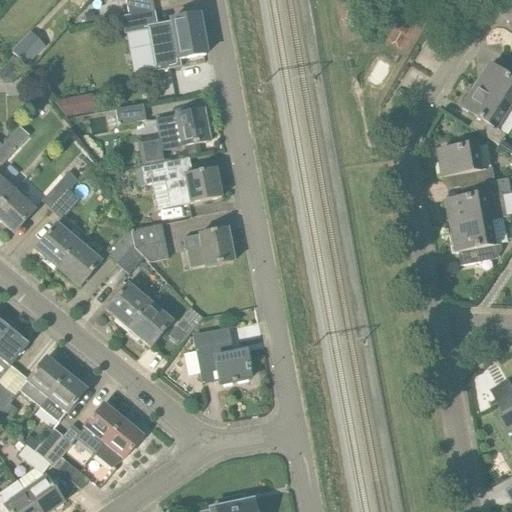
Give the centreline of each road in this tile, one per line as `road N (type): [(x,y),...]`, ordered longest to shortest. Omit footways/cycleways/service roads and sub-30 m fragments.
road 1 (residential): [(212,0),(297,433)]
road 2 (residential): [(511,15),(483,19),(403,144),(433,326)]
road 3 (residential): [(206,449),(185,421),(0,272)]
road 4 (residential): [(469,511),(433,326)]
